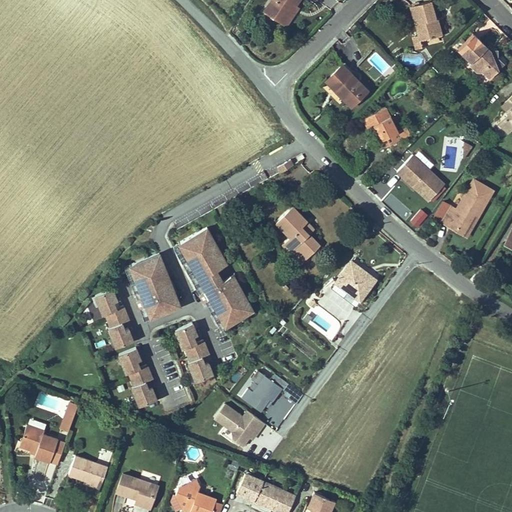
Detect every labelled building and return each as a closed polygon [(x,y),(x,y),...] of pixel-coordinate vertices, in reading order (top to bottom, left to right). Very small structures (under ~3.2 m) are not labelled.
[(269,0),(262,12),(281,24),(291,8),(289,7),(292,3),(294,5),(296,0),(269,0)] [(430,0),(409,6),(417,33),(411,35),(415,47),(438,40),(437,35),(432,19),(435,18),(430,0)] [(291,8),(281,24),(285,26),(297,7),(294,5),(292,3),(289,7),(291,8)] [(432,19),(437,35),(443,33),(438,17),(435,18),(432,19)] [(473,34),(456,50),(469,63),(467,66),(475,74),(482,74),(488,81),(498,71),(491,50),(487,48),(479,40),(473,34)] [(397,49),(393,43),(384,50),(389,56),(397,49)] [(383,70),(389,64),(375,53),(370,59),(383,70)] [(367,90),(341,64),(326,79),(337,89),(335,91),(350,107),(367,90)] [(337,89),(326,79),(324,81),(335,91),(337,89)] [(511,96),(500,108),(505,114),(505,119),(500,124),(508,132),(511,128),(511,96)] [(386,108),(364,119),(371,132),(376,129),(382,140),(380,141),(384,149),(398,141),(395,134),(399,132),(386,108)] [(508,132),(500,124),(497,127),(505,135),(508,132)] [(465,158),(472,147),(462,141),(461,156),(465,158)] [(444,184),(413,154),(396,171),(412,186),(416,181),(419,184),(417,186),(430,199),(444,184)] [(278,170),(292,164),(290,159),(276,164),(278,170)] [(433,218),(457,231),(459,228),(465,231),(470,222),(474,224),(492,191),(471,180),(455,209),(442,202),(433,218)] [(416,181),(412,186),(428,201),(430,199),(417,186),(419,184),(416,181)] [(313,228),(291,205),(274,222),(288,236),(280,244),(299,264),(319,245),(308,233),(313,228)] [(417,225),(428,212),(419,205),(409,218),(417,225)] [(459,228),(457,231),(467,237),(474,224),(470,222),(465,231),(459,228)] [(208,229),(180,244),(187,257),(181,260),(204,301),(205,300),(215,317),(219,315),(226,327),(254,311),(240,286),(238,287),(232,277),(224,281),(217,271),(226,266),(220,255),(222,254),(208,229)] [(187,257),(180,244),(174,247),(181,260),(187,257)] [(172,293),(167,282),(170,281),(158,254),(129,267),(134,280),(130,282),(137,299),(136,300),(145,321),(180,306),(174,292),(172,293)] [(228,265),(222,254),(220,255),(226,266),(228,265)] [(360,302),(378,278),(351,258),(333,282),(360,302)] [(134,280),(129,267),(124,269),(130,282),(134,280)] [(240,286),(234,275),(232,277),(238,287),(240,286)] [(344,321),(356,302),(327,284),(315,303),(344,321)] [(129,321),(123,307),(116,309),(113,303),(116,302),(111,289),(94,296),(102,316),(104,315),(110,328),(108,329),(116,348),(133,341),(128,329),(124,330),(122,324),(129,321)] [(91,317),(97,315),(94,305),(88,307),(91,317)] [(226,327),(219,315),(215,317),(221,329),(226,327)] [(208,354),(202,340),(194,343),(192,336),(195,335),(190,323),(173,330),(181,349),(184,348),(189,362),(187,363),(195,382),(212,375),(207,363),(203,364),(200,357),(208,354)] [(152,379),(146,364),(138,367),(136,360),(139,359),(134,347),(117,354),(125,373),(128,372),(133,386),(131,387),(138,406),(156,399),(151,387),(147,388),(144,382),(152,379)] [(269,382),(257,373),(251,381),(257,385),(251,393),(247,390),(241,399),(261,413),(269,402),(272,404),(279,394),(295,405),(302,395),(274,375),(269,382)] [(68,433),(77,406),(68,403),(58,430),(68,433)] [(246,413),(242,419),(224,406),(214,420),(232,433),(233,442),(242,449),(249,440),(255,430),(259,432),(264,426),(246,413)] [(26,427),(18,447),(30,452),(35,454),(34,457),(33,458),(50,464),(58,442),(43,436),(44,433),(26,427)] [(259,432),(255,430),(249,440),(252,442),(259,432)] [(101,448),(99,458),(109,460),(111,451),(101,448)] [(100,489),(107,470),(75,458),(68,477),(84,483),(100,489)] [(150,511),(158,488),(122,475),(116,494),(132,500),(134,496),(138,497),(135,506),(150,511)] [(271,511),(289,511),(296,497),(245,475),(236,494),(254,502),(252,507),(260,511),(262,508),(271,511)] [(197,479),(182,485),(184,489),(196,484),(197,488),(200,487),(197,479)] [(99,493),(100,489),(84,483),(82,486),(99,493)] [(196,484),(184,489),(182,485),(178,487),(174,496),(181,510),(185,508),(191,510),(190,511),(212,511),(216,503),(217,502),(197,494),(199,491),(197,488),(196,484)] [(331,511),(336,504),(315,495),(308,510),(311,511),(310,511),(331,511)] [(220,511),(223,506),(216,503),(212,511),(220,511)]
